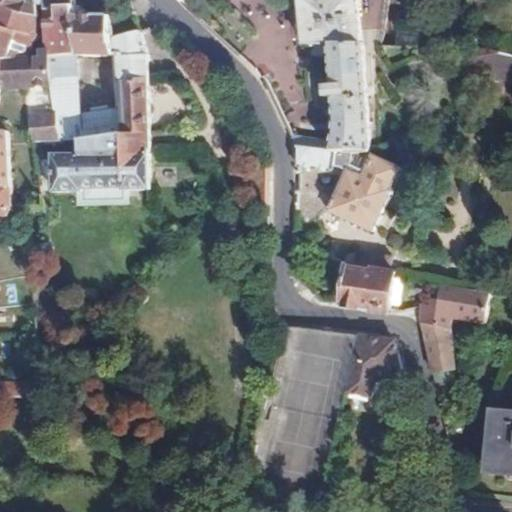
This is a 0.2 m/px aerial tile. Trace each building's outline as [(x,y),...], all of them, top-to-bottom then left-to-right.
[(37,0),(0,0),(0,4),(1,5),(40,19),(38,4),(37,0)] [(121,55),(115,36),(113,15),(76,15),(76,0),(46,0),(47,3),(48,10),(54,10),(55,19),(77,21),(78,52),(121,55)] [(283,0),(290,8),(303,8),(304,43),(330,46),(333,88),(325,88),(327,98),(334,98),(335,121),(335,143),(293,133),(299,145),(334,154),(345,153),(371,149),(364,43),(361,43),(354,0),(283,0)] [(40,19),(1,5),(0,6),(0,57),(5,57),(30,58),(40,36),(40,19)] [(51,50),(78,52),(77,21),(55,19),(54,10),(48,10),(51,50)] [(147,57),(141,30),(115,36),(121,55),(123,107),(81,113),(78,52),(51,50),(54,85),(58,113),(59,126),(74,126),(74,138),(79,139),(79,154),(56,155),(55,160),(40,160),(42,180),(56,179),(56,192),(88,192),(87,202),(125,202),(124,190),(153,189),(147,57)] [(30,58),(5,57),(5,87),(31,86),(54,85),(51,50),(44,50),(43,58),(30,58)] [(62,142),(59,126),(58,113),(34,114),(37,143),(62,142)] [(0,212),(10,215),(12,206),(10,130),(0,129),(0,212)] [(346,166),(345,153),(334,154),(299,145),(298,166),(333,172),(333,167),(346,168),(350,170),(331,211),(375,232),(396,191),(393,190),(403,167),(375,155),(366,175),(346,166)] [(358,253),(356,268),(389,272),(391,257),(358,253)] [(347,268),(344,304),(390,309),(393,296),(394,273),(389,272),(356,268),(347,268)] [(400,297),(404,275),(394,273),(393,296),(400,297)] [(490,294),(468,290),(434,283),(431,304),(420,302),(420,308),(422,326),(424,326),(453,331),(454,322),(484,323),(490,294)] [(424,326),(442,404),(456,401),(452,381),(459,380),(453,331),(424,326)] [(317,502),(355,344),(291,329),(253,486),(317,502)] [(398,384),(405,384),(395,341),(357,336),(349,397),(353,397),(371,399),(375,400),(375,395),(377,381),(398,384)] [(28,394),(42,393),(39,357),(21,357),(20,383),(0,382),(0,397),(28,398),(28,394)] [(397,390),(398,384),(377,381),(375,395),(385,396),(397,390)] [(371,399),(353,397),(352,404),(370,407),(371,399)] [(511,416),(494,415),(489,476),(511,477),(511,416)]
